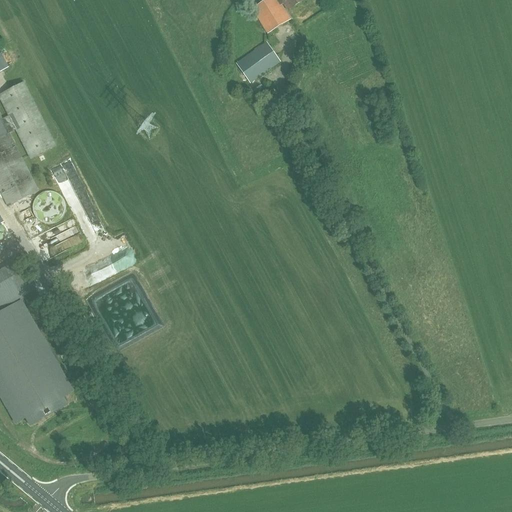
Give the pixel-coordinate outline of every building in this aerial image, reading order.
[(267,0),(253,9),(268,34),(291,20),(280,2),(282,1),(288,11),(303,1),(302,0),(267,0)] [(250,83),(280,61),(267,42),(237,64),(250,83)] [(0,72),(8,67),(0,54),(0,72)] [(56,146),(24,83),(0,94),(0,97),(9,115),(3,118),(0,112),(0,190),(8,206),(38,191),(9,134),(16,130),(31,159),(56,146)] [(63,165),(85,229),(96,225),(75,161),(63,165)] [(49,225),(51,225),(52,225),(54,224),(55,224),(56,223),(58,222),(59,222),(60,221),(61,220),(62,219),(63,217),(63,216),(64,215),(65,213),(65,212),(65,211),(65,209),(65,208),(65,206),(65,205),(65,204),(64,202),(64,201),(63,200),(62,198),(61,197),(60,196),(59,195),(58,194),(57,194),(55,193),(54,193),(53,192),(51,192),(50,192),(48,192),(47,192),(45,192),(44,192),(43,193),(41,194),(40,194),(39,195),(38,196),(37,197),(36,198),(35,199),(34,201),(34,202),(33,203),(33,205),(32,206),(32,207),(32,209),(32,210),(33,212),(33,213),(33,215),(34,216),(35,217),(36,218),(36,219),(37,220),(39,221),(40,222),(41,223),(42,224),(44,224),(45,224),(46,225),(48,225),(49,225)] [(0,243),(12,237),(0,216),(0,243)] [(64,256),(88,244),(83,232),(58,244),(64,256)] [(0,269),(0,301),(4,300),(0,291),(0,289),(22,279),(14,263),(0,269)] [(0,395),(17,424),(26,418),(31,426),(68,405),(63,397),(73,391),(21,301),(0,313),(0,395)]
